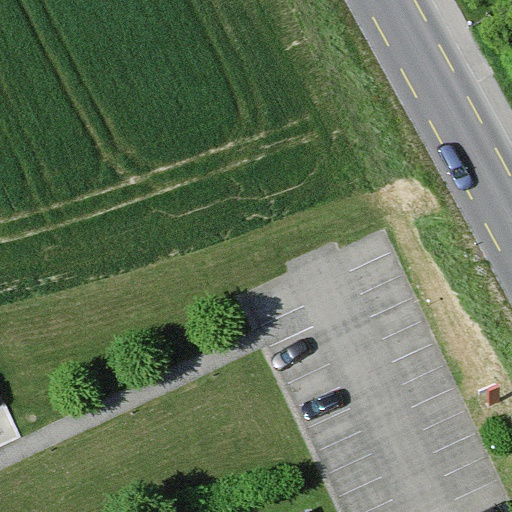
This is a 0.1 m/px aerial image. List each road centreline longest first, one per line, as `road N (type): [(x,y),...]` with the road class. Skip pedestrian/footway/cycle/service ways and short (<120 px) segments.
road 1 (secondary): [(511,226),(384,0)]
road 2 (residential): [(424,511),(328,313)]
